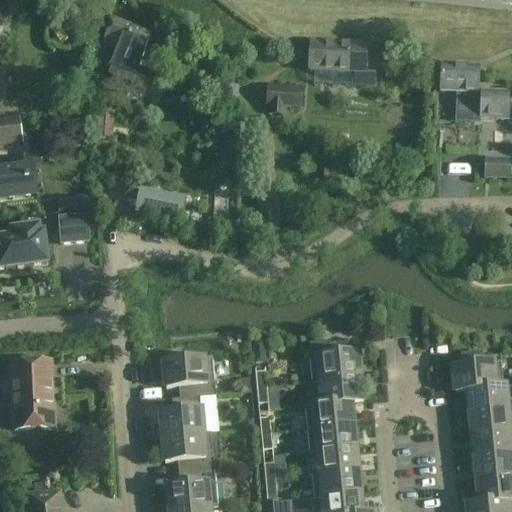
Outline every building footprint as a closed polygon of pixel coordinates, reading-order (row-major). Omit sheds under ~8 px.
[(141,59),(143,54),(151,35),(112,20),(103,44),(122,52),(118,61),(111,58),(103,81),(142,97),(151,74),(130,65),(133,56),(141,59)] [(375,76),(365,76),(366,46),(311,44),(310,73),(351,75),(350,89),(374,90),(375,76)] [(442,67),(440,94),(457,94),(457,106),(462,113),(480,113),(480,120),(508,122),(509,95),(477,93),(478,69),(442,67)] [(285,109),(301,110),(302,91),(268,89),(267,107),(269,108),(268,117),(284,118),(285,109)] [(113,112),(99,112),(98,136),(100,136),(99,140),(109,140),(109,136),(112,136),(113,112)] [(0,146),(22,144),(20,127),(19,119),(0,122),(0,146)] [(442,135),(435,134),(433,150),(441,150),(442,135)] [(136,150),(123,149),(122,162),(136,162),(136,150)] [(485,162),(485,180),(509,181),(509,163),(485,162)] [(33,165),(0,168),(0,202),(37,198),(33,165)] [(322,168),(323,183),(342,182),(342,167),(322,168)] [(92,199),(57,201),(58,216),(93,213),(92,199)] [(87,217),(57,220),(59,247),(89,245),(87,217)] [(196,217),(196,227),(233,230),(233,220),(196,217)] [(9,238),(0,239),(0,274),(49,268),(45,233),(41,233),(40,227),(8,231),(9,238)] [(266,365),(264,344),(253,345),(254,367),(266,365)] [(313,360),(309,360),(312,385),(360,380),(357,355),(353,356),(352,344),(312,347),(313,360)] [(463,369),(453,370),(455,396),(467,394),(503,391),(500,365),(483,367),(481,355),(462,357),(463,369)] [(178,364),(163,366),(166,392),(178,390),(179,402),(199,401),(215,399),(212,361),(189,363),(185,361),(181,361),(178,364)] [(47,411),(53,410),(51,364),(11,366),(14,433),(48,430),(47,411)] [(256,391),(266,390),(265,374),(255,375),(256,391)] [(360,380),(312,385),(312,386),(320,385),(322,407),(304,409),(305,411),(351,406),(362,405),(360,380)] [(268,406),(266,390),(256,391),(258,407),(268,406)] [(507,413),(505,391),(467,394),(469,417),(507,413)] [(199,401),(179,402),(171,403),(173,415),(160,416),(162,441),(210,436),(202,436),(199,401)] [(351,406),(305,411),(307,433),(353,429),(351,406)] [(471,439),(509,435),(507,413),(469,417),(471,439)] [(261,437),(271,437),(269,421),(259,422),(261,437)] [(353,429),(307,433),(309,456),(355,451),(353,429)] [(511,434),(509,435),(471,439),(474,461),(511,457),(511,434)] [(210,436),(162,441),(164,466),(177,465),(178,476),(214,473),(210,436)] [(272,452),(271,437),(261,437),(262,453),(272,452)] [(312,478),(357,473),(355,451),(309,456),(317,456),(319,476),(311,477),(312,478)] [(511,479),(511,460),(511,457),(474,461),(476,484),(511,479)] [(263,467),(265,483),(275,482),(273,466),(263,467)] [(214,473),(178,476),(179,489),(167,490),(168,511),(196,511),(217,510),(215,485),(207,486),(206,474),(214,474),(214,473)] [(314,500),(360,495),(357,473),(312,478),(314,500)] [(477,495),(473,496),(474,506),(478,506),(511,502),(511,479),(476,484),(477,495)] [(276,498),(275,482),(265,483),(266,499),(276,498)] [(361,506),(360,495),(314,500),(314,502),(322,501),(323,511),(367,511),(367,505),(361,506)] [(27,511),(60,511),(59,496),(27,499),(27,511)] [(511,502),(478,506),(474,506),(466,507),(466,511),(507,511),(507,505),(511,504),(511,502)]
